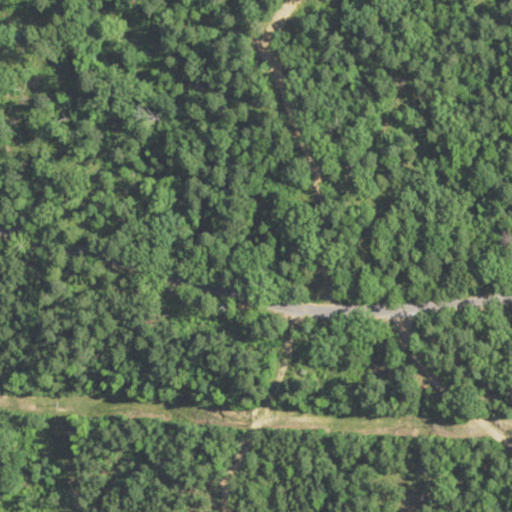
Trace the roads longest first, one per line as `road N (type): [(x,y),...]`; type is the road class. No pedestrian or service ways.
road 1 (secondary): [(511,295),(401,311),(247,301),(0,229)]
road 2 (residential): [(511,448),(414,349),(401,311)]
